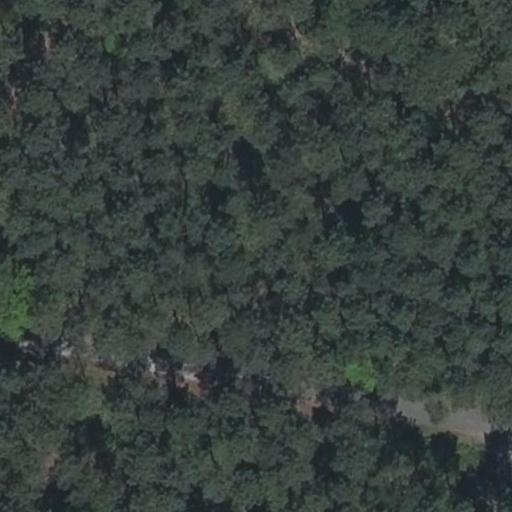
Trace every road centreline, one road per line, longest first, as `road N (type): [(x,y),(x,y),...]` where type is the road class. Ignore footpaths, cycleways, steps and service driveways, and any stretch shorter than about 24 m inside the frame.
road 1 (unclassified): [(511,424),(0,327)]
road 2 (track): [(399,78),(248,0)]
road 3 (track): [(0,122),(75,0)]
